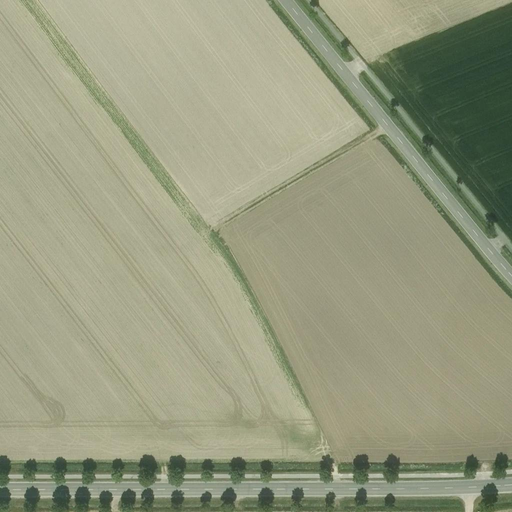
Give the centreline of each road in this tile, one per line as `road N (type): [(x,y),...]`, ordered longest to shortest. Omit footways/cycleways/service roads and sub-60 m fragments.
road 1 (secondary): [(511,485),(0,489)]
road 2 (tertiary): [(511,275),(287,0)]
